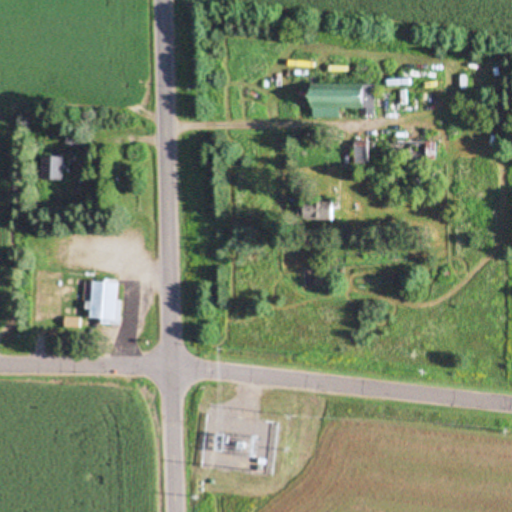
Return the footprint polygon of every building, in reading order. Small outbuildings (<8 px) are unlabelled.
[(377,86),(317,86),(317,109),(377,109),(377,86)] [(70,145),(86,145),(86,133),(70,133),(70,145)] [(358,163),(373,164),(373,142),(358,142),(358,163)] [(438,160),(438,142),(400,142),(400,160),(438,160)] [(48,180),(69,180),(70,156),(48,156),(48,180)] [(300,221),(338,221),(338,201),(300,201),(300,221)] [(105,325),(122,325),(123,282),(96,282),(96,320),(105,320),(105,325)]
